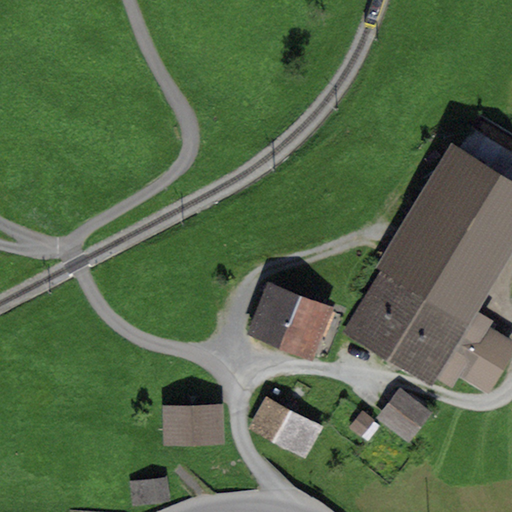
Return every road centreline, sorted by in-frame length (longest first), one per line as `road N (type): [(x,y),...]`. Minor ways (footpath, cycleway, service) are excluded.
road 1 (track): [(511,382),(489,396),(278,361),(228,380)]
road 2 (track): [(204,359),(256,283),(279,267),(373,236)]
